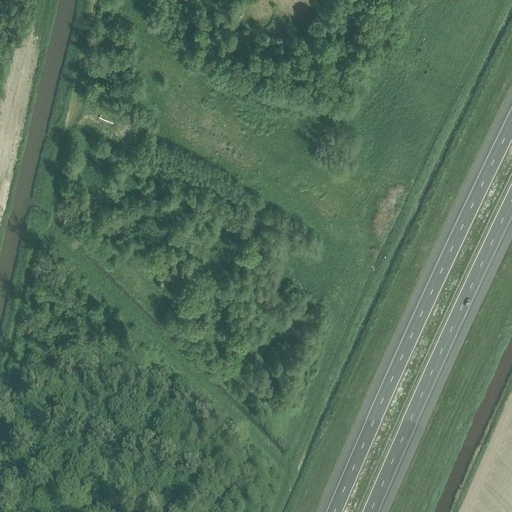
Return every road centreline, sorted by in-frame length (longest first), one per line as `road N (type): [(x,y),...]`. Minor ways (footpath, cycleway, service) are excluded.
road 1 (motorway): [(511,119),(331,511)]
road 2 (motorway): [(375,511),(511,212)]
road 3 (track): [(94,0),(64,128)]
